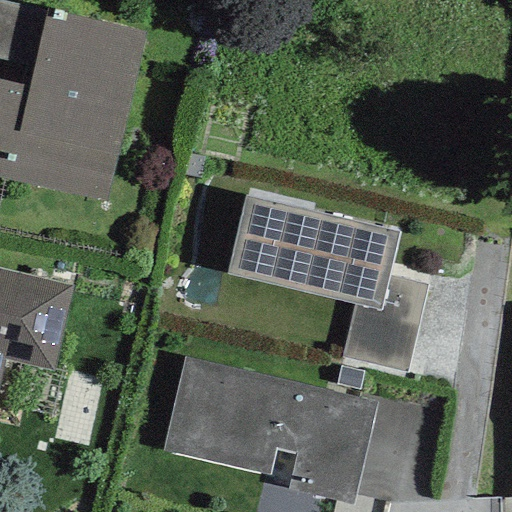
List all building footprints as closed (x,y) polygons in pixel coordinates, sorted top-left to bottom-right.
[(0,60),(32,67),(45,11),(0,1),(0,60)] [(0,178),(104,201),(144,33),(45,9),(45,11),(32,67),(28,86),(0,80),(0,178)] [(398,232),(245,197),(227,274),(352,305),(341,358),(407,373),(426,286),(387,275),(398,232)] [(0,269),(0,380),(5,360),(53,371),(73,286),(0,269)] [(376,403),(183,357),(163,450),(269,476),(275,449),(295,453),(287,490),(351,505),(376,403)]
